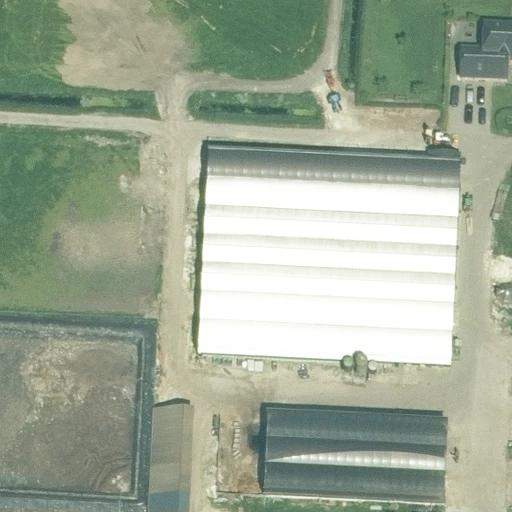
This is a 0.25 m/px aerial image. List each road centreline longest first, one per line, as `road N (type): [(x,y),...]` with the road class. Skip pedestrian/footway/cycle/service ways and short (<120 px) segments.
road 1 (track): [(215,133),(176,123),(182,83),(275,89),(320,75),(334,0)]
road 2 (unknown): [(487,145),(468,253),(475,349)]
road 3 (track): [(177,122),(0,119)]
road 4 (unknown): [(475,349),(481,428),(473,490),(486,511)]
